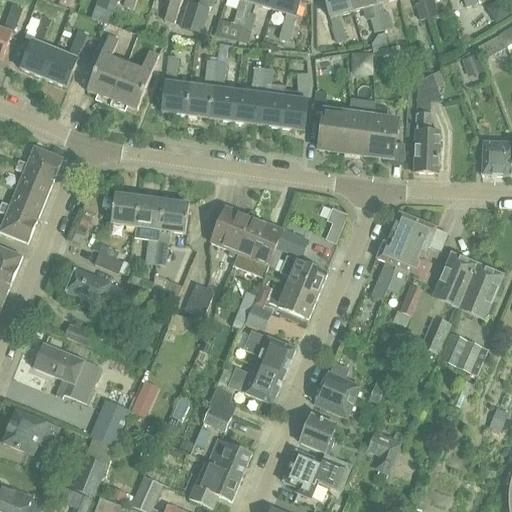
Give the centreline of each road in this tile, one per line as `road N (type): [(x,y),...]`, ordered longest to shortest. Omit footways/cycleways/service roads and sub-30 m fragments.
road 1 (residential): [(244,511),(375,190)]
road 2 (residential): [(375,190),(225,174),(88,147)]
road 3 (residential): [(0,365),(88,147)]
road 4 (residential): [(511,194),(375,190)]
